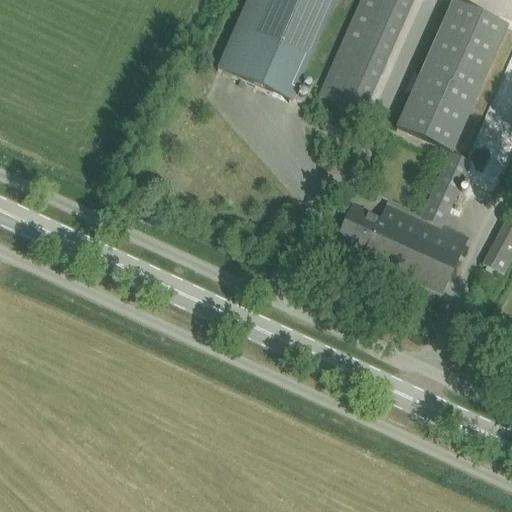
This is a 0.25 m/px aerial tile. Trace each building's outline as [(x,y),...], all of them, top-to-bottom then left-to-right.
[(249,0),(217,73),(289,105),(334,0),(249,0)] [(318,99),(362,118),(414,0),(361,0),(325,81),(322,89),(318,99)] [(396,131),(449,154),(451,155),(452,154),(507,29),(452,5),(396,131)] [(317,78),(314,86),(322,89),(325,81),(317,78)] [(388,207),(380,223),(352,211),(337,244),(373,260),(372,264),(442,296),(467,240),(442,229),(471,163),(452,154),(451,155),(449,154),(421,220),(387,204),(386,206),(388,207)] [(483,267),(500,277),(501,278),(511,258),(511,227),(506,224),(483,267)]
